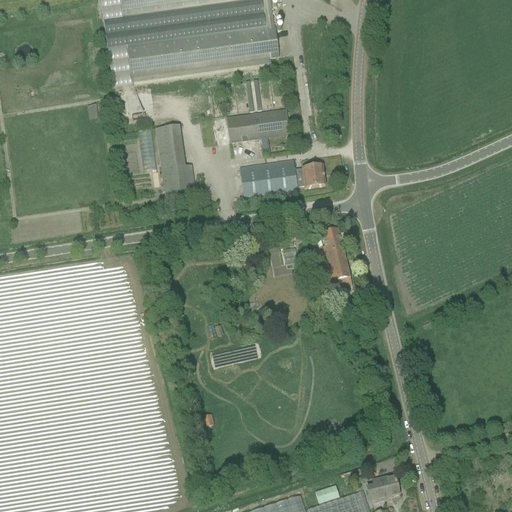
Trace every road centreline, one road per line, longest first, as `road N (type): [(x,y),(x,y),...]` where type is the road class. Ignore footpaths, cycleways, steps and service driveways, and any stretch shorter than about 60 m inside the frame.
road 1 (unclassified): [(0,262),(337,209),(362,195)]
road 2 (tertiary): [(434,511),(362,195)]
road 3 (tertiary): [(362,195),(357,92),(365,0)]
road 4 (unclassified): [(362,195),(442,172),(511,139)]
